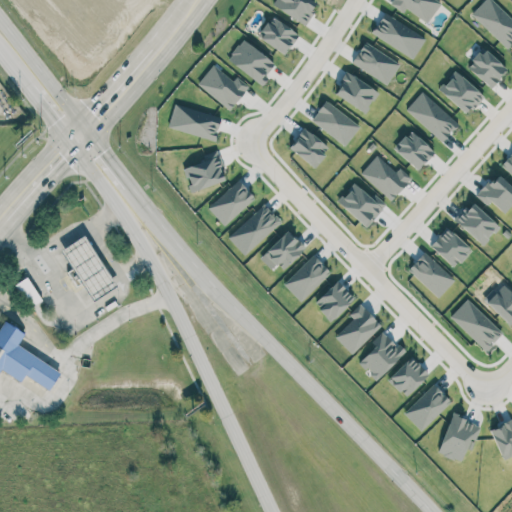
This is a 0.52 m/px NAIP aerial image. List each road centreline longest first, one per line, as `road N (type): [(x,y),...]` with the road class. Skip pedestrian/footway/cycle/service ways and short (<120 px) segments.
road 1 (primary): [(437,511),(195,264),(104,149)]
road 2 (primary): [(71,144),(147,253),(272,511)]
road 3 (residential): [(486,389),(251,144)]
road 4 (residential): [(368,267),(511,107)]
road 5 (residential): [(251,144),(354,0)]
road 6 (primary): [(104,149),(0,16)]
road 7 (secondary): [(157,49),(71,144)]
